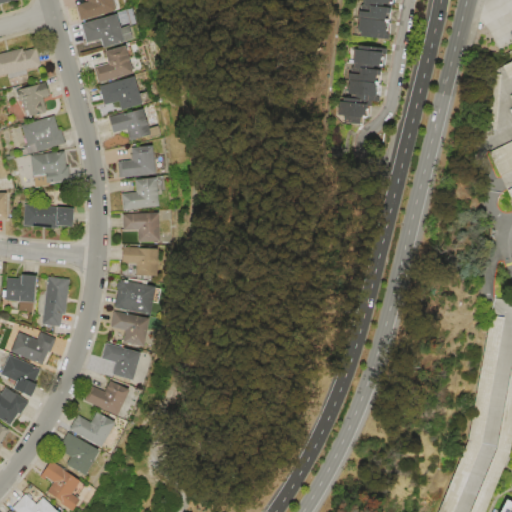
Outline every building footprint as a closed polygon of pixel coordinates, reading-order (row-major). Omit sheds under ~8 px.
[(126,0),(129,10),(90,21),(86,5),(102,1),(101,0),(126,0)] [(390,19),(364,17),(361,17),(362,9),(375,11),(375,5),(394,7),(394,13),(390,13),(390,19)] [(130,15),(138,43),(117,48),(114,39),(97,43),(93,25),(130,15)] [(364,17),(390,19),(393,19),(391,39),(362,36),(364,17)] [(97,82),(130,73),(123,45),(103,50),(106,63),(93,66),(97,82)] [(146,74),(110,84),(106,68),(122,64),(119,53),(139,47),(146,74)] [(13,73),(0,76),(0,56),(28,49),(28,52),(44,49),(48,65),(32,69),(33,74),(15,78),(13,73)] [(357,49),(386,52),(385,66),(363,64),(363,69),(355,69),(357,49)] [(511,74),(507,77),(501,65),(511,59),(511,74)] [(379,82),(354,80),(351,79),(351,72),(365,74),(365,68),(384,70),(383,76),(380,76),(379,82)] [(97,85),(102,104),(117,100),(119,109),(140,104),(132,76),(97,85)] [(136,110),(133,100),(117,105),(112,88),(149,78),(156,104),(136,110)] [(354,80),(379,82),(382,82),(381,102),(352,99),(354,80)] [(47,87),(55,85),(58,96),(49,98),(53,113),(32,118),(25,90),(46,84),(47,87)] [(107,116),(111,133),(125,130),(127,140),(148,135),(142,108),(107,116)] [(158,110),(162,125),(165,136),(144,142),(141,131),(124,135),(120,120),(158,110)] [(44,153),(41,143),(33,145),(29,129),(37,126),(37,123),(62,117),(65,128),(69,127),(72,143),(69,144),(69,146),(44,153)] [(511,139),(511,168),(499,175),(488,152),(511,139)] [(129,147),(129,160),(116,160),(116,176),(152,175),(151,146),(129,147)] [(145,161),(144,149),(168,147),(171,175),(131,178),(130,162),(145,161)] [(36,157),(73,153),(75,172),(69,173),(70,182),(53,184),(52,175),(39,177),(36,157)] [(133,179),(134,191),(119,193),(121,210),(157,206),(154,177),(133,179)] [(150,194),(149,181),(172,179),(175,207),(135,211),(133,195),(150,194)] [(0,194),(14,194),(14,222),(0,222),(0,194)] [(64,230),(29,227),(31,204),(84,209),(83,227),(64,226),(64,230)] [(157,241),(157,212),(121,213),(121,229),(135,229),(135,242),(157,241)] [(134,214),(174,214),(174,243),(152,243),(152,230),(134,230),(134,214)] [(134,264),(133,278),(154,280),(156,248),(121,245),(120,262),(134,264)] [(134,247),(172,249),(171,278),(148,276),(149,265),(133,264),(134,247)] [(43,277),(41,314),(23,313),(24,303),(10,302),(11,284),(26,285),(27,276),(43,277)] [(54,280),(76,282),(71,328),(49,325),(54,280)] [(132,281),(169,288),(163,316),(126,309),(132,281)] [(119,342),(142,346),(147,318),(111,312),(108,327),(113,328),(111,337),(115,338),(117,330),(121,331),(119,342)] [(125,312),(163,320),(157,349),(134,344),(137,332),(122,328),(125,312)] [(46,335),(62,342),(58,352),(54,350),(47,366),(13,352),(21,333),(43,343),(46,335)] [(116,344),(153,355),(146,382),(123,376),(126,364),(111,360),(116,344)] [(24,384),(3,375),(11,356),(44,370),(39,383),(44,386),(39,398),(21,390),(24,384)] [(96,402),(103,387),(115,393),(119,383),(141,393),(129,418),(96,402)] [(0,391),(5,394),(9,387),(33,404),(25,416),(22,414),(14,426),(0,417),(0,391)] [(77,431),(85,416),(99,423),(104,413),(125,424),(112,449),(77,431)] [(0,423),(11,431),(3,443),(6,445),(0,454),(0,423)] [(75,434),(109,452),(95,478),(75,467),(80,458),(66,451),(75,434)] [(57,462),(90,483),(82,495),(90,501),(84,511),(56,493),(62,483),(49,475),(57,462)] [(19,511),(17,510),(31,493),(44,504),(49,498),(64,511),(19,511)] [(492,511),(498,500),(506,503),(507,500),(511,502),(511,511),(492,511)]
